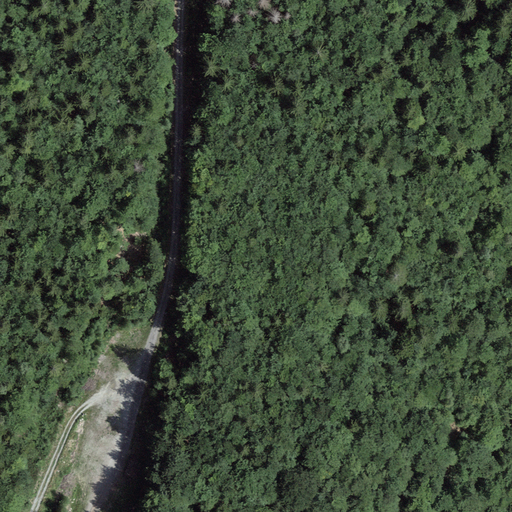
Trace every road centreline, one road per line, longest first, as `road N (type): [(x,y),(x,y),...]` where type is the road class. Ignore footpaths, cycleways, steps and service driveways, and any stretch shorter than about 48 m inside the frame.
road 1 (unclassified): [(93,511),(124,442),(169,278),(181,0)]
road 2 (track): [(136,395),(109,396),(77,413),(33,511)]
